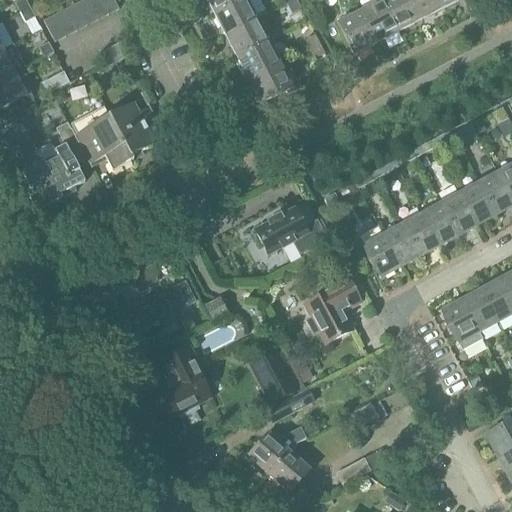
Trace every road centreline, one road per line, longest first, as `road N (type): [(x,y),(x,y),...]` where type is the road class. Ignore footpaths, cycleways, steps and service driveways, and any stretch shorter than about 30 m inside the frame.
road 1 (residential): [(496,511),(396,327),(407,303),(511,246)]
road 2 (residential): [(167,511),(109,461),(18,287)]
road 3 (unclassified): [(18,287),(224,182)]
road 4 (residential): [(206,149),(138,17),(141,0)]
